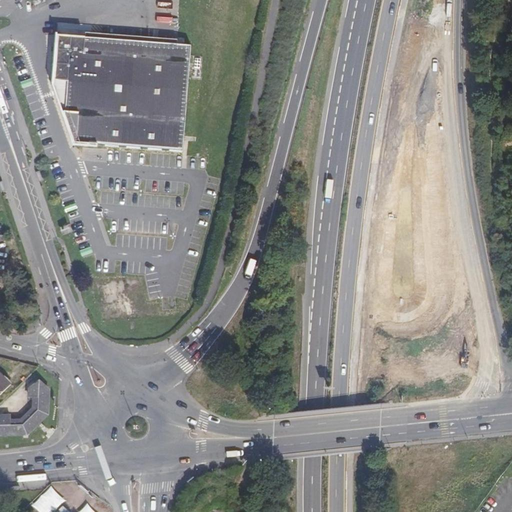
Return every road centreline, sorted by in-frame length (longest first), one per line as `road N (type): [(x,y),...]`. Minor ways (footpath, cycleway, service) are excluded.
road 1 (trunk): [(335,511),(353,228),(392,0)]
road 2 (trunk): [(362,0),(322,248),(311,511)]
road 3 (trunk): [(314,32),(244,279),(186,356),(135,387)]
road 4 (trunk): [(314,32),(296,438)]
road 5 (trunk): [(462,187),(455,0)]
road 6 (tertiary): [(272,438),(456,420)]
road 7 (trunk): [(491,338),(462,187)]
road 8 (tertiary): [(490,343),(455,360),(441,397),(455,433),(481,448)]
road 9 (secondary): [(0,111),(46,250)]
road 10 (secondary): [(111,365),(81,327),(46,250)]
road 11 (trunk): [(462,187),(488,274),(511,305)]
